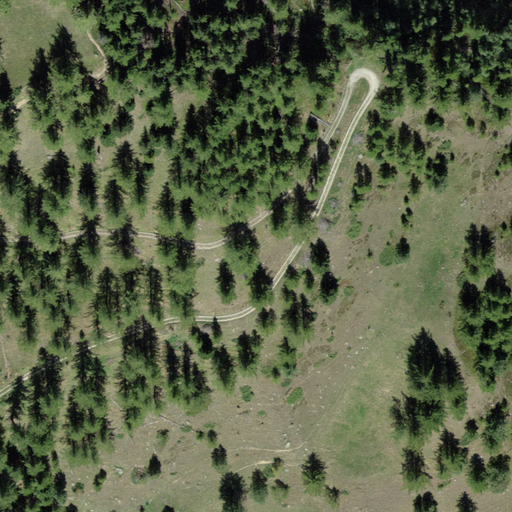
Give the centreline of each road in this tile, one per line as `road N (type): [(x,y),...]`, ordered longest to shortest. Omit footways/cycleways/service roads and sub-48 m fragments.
road 1 (track): [(0,392),(117,334),(253,306),(307,230),(374,88),(360,72),(347,90)]
road 2 (track): [(347,90),(321,149),(292,187),(219,243),(106,230),(0,239)]
